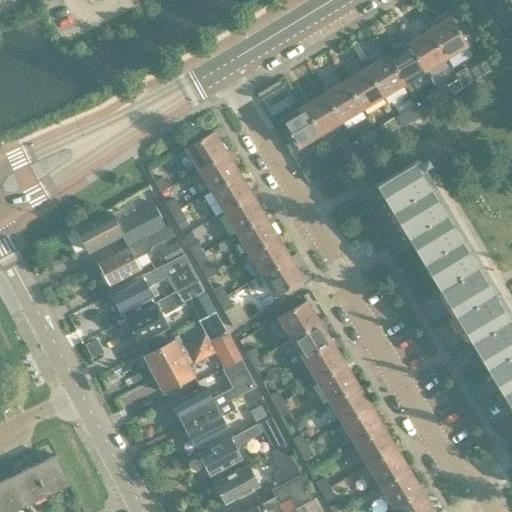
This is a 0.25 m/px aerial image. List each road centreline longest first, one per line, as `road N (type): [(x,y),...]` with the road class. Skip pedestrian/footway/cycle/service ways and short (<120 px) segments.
road 1 (residential): [(492,511),(473,479),(442,462),(218,66)]
road 2 (tertiary): [(0,193),(218,66)]
road 3 (residential): [(80,394),(0,246)]
road 4 (residential): [(142,511),(80,394)]
road 5 (tertiary): [(218,66),(329,0)]
